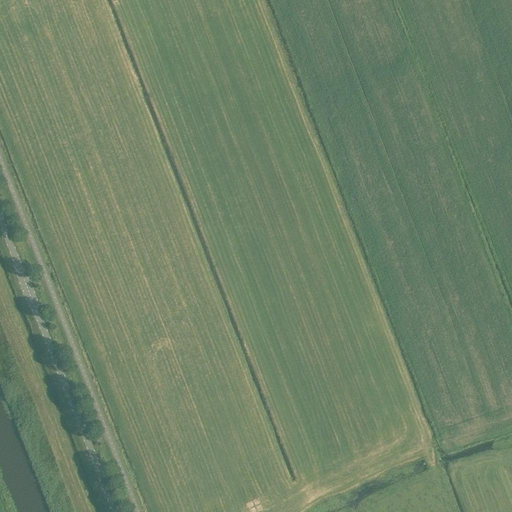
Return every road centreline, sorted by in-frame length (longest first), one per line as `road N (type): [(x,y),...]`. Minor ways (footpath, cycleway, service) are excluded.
road 1 (unclassified): [(113,511),(0,220)]
road 2 (track): [(511,426),(411,454),(287,511)]
road 3 (track): [(86,511),(0,287)]
